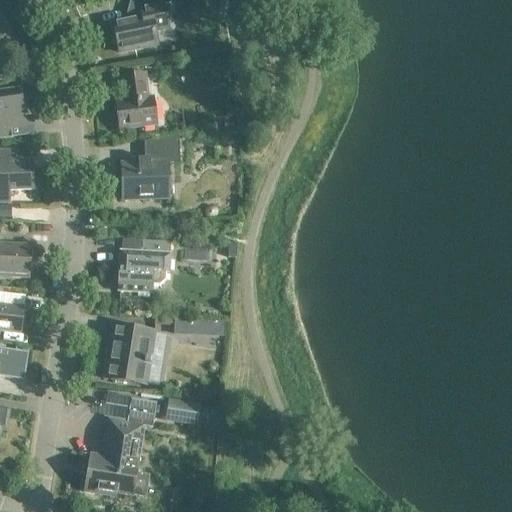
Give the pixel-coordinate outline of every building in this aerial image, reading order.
[(169,0),(136,0),(140,18),(112,24),(112,26),(110,26),(111,32),(113,31),(118,54),(157,45),(155,34),(169,31),(164,4),(170,3),(169,0)] [(0,41),(12,34),(0,14),(0,41)] [(144,75),(121,78),(124,102),(115,103),(119,131),(156,126),(153,98),(147,99),(144,75)] [(18,91),(0,93),(0,138),(10,137),(11,137),(10,126),(22,125),(18,91)] [(233,119),(218,120),(219,132),(234,131),(233,119)] [(168,200),(167,165),(179,165),(178,141),(148,142),(149,160),(137,160),(138,165),(121,165),(122,201),(168,200)] [(6,152),(0,152),(0,204),(8,204),(8,192),(32,191),(31,163),(6,164),(6,152)] [(10,209),(0,208),(0,220),(9,221),(10,209)] [(121,241),(121,253),(120,253),(118,270),(121,271),(121,275),(118,275),(117,292),(151,294),(152,287),(159,288),(165,282),(165,273),(168,274),(170,243),(121,241)] [(0,276),(28,278),(29,248),(0,246),(0,276)] [(0,331),(20,334),(23,309),(3,307),(5,295),(0,294),(0,331)] [(189,322),(155,319),(154,325),(174,326),(174,333),(188,333),(189,322)] [(154,333),(111,326),(111,328),(112,329),(110,338),(109,338),(106,356),(109,356),(108,364),(105,364),(102,379),(146,386),(154,333)] [(0,377),(12,380),(17,352),(0,349),(0,377)] [(198,404),(166,399),(164,415),(179,417),(179,421),(194,424),(198,404)] [(86,457),(83,476),(87,477),(84,493),(115,498),(116,494),(132,497),(132,495),(144,497),(147,478),(137,476),(139,466),(137,465),(143,428),(152,429),(156,404),(132,400),(128,424),(108,421),(104,442),(106,443),(105,450),(103,450),(102,457),(90,456),(90,458),(86,457)]
